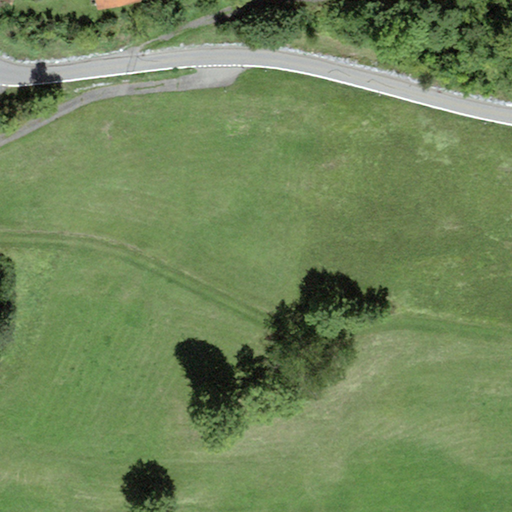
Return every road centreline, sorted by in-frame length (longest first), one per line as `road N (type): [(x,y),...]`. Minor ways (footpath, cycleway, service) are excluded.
road 1 (track): [(511,337),(384,324),(311,332),(185,278),(65,240),(4,238)]
road 2 (unclassified): [(511,114),(289,62),(131,64),(54,78),(0,66)]
road 3 (track): [(232,59),(229,75),(75,104),(0,138)]
road 4 (track): [(131,64),(172,38),(284,0)]
